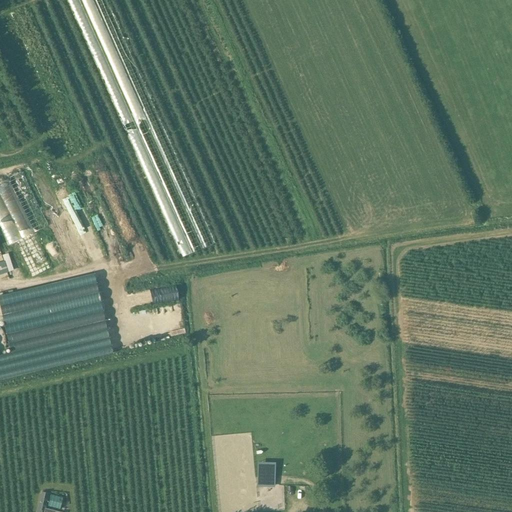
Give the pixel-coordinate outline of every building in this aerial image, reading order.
[(76,191),(62,197),(79,233),(93,227),(76,191)] [(102,226),(107,223),(100,210),(95,213),(102,226)] [(0,261),(0,274),(10,271),(5,260),(0,261)] [(150,304),(183,298),(180,285),(147,291),(150,304)] [(260,485),(272,485),(272,475),(260,476),(260,485)] [(45,511),(44,511),(59,511),(45,508),(49,494),(42,492),(38,510),(45,511)] [(56,509),(62,510),(64,496),(50,494),(48,507),(51,508),(51,507),(56,507),(56,509)]
